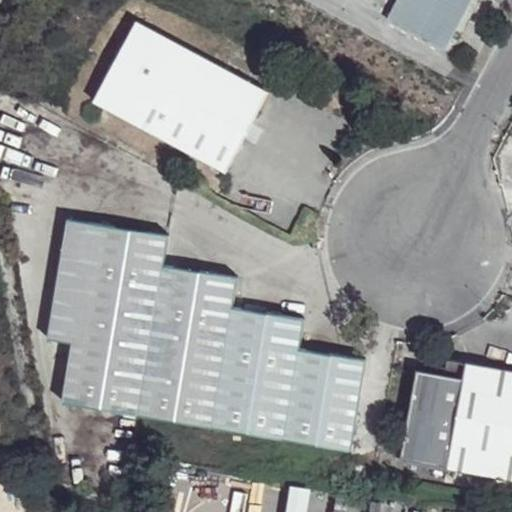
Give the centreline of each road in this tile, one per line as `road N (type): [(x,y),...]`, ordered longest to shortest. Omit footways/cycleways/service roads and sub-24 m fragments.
road 1 (unclassified): [(417,246),(511,55)]
road 2 (unknown): [(499,79),(348,3)]
